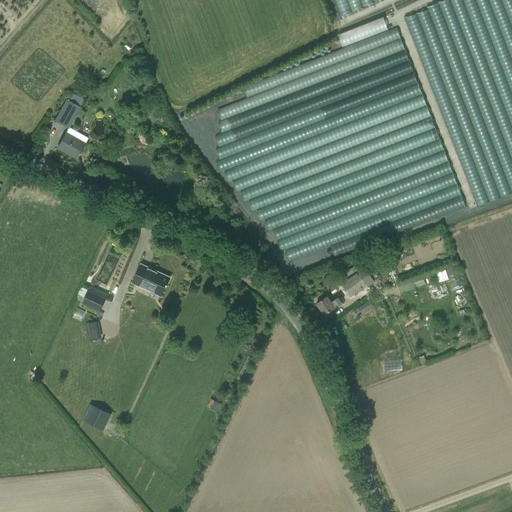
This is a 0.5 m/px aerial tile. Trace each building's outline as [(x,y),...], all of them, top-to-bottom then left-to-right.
[(93,0),(102,24),(123,17),(117,0),(93,0)] [(331,0),(337,18),(394,0),(331,0)] [(511,0),(452,0),(453,2),(412,16),(472,197),(469,198),(472,208),(511,194),(511,0)] [(388,18),(229,105),(222,146),(283,258),(359,245),(358,250),(367,249),(376,201),(329,192),(331,182),(326,183),(309,153),(310,147),(304,150),(301,144),(309,140),(308,139),(301,137),(306,114),(333,109),(336,115),(343,110),(358,113),(361,95),(415,192),(416,201),(423,212),(427,188),(429,200),(438,216),(452,214),(432,98),(388,18)] [(68,129),(80,107),(79,106),(83,99),(72,93),(68,100),(66,99),(54,121),(68,129)] [(150,116),(156,108),(150,104),(144,112),(150,116)] [(76,159),(81,150),(87,138),(69,128),(66,133),(65,133),(62,139),(57,148),(65,152),(65,151),(76,158),(76,159)] [(161,297),(165,287),(166,286),(167,286),(168,284),(167,284),(170,278),(169,278),(169,279),(160,275),(156,273),(157,272),(141,265),(137,274),(132,284),(161,297)] [(455,265),(446,268),(450,278),(459,275),(455,265)] [(351,276),(348,271),(337,278),(350,297),(374,281),(364,267),(351,276)] [(459,275),(450,278),(453,288),(462,285),(459,275)] [(428,281),(418,283),(419,289),(430,287),(428,281)] [(82,303),(100,312),(108,295),(90,286),(82,303)] [(324,315),(332,309),(342,303),(338,298),(331,302),(327,296),(325,298),(316,304),(324,315)] [(369,301),(358,308),(362,314),(372,307),(369,301)] [(420,313),(411,316),(413,326),(423,323),(420,313)] [(96,341),(104,339),(101,323),(92,325),(96,341)] [(172,375),(175,368),(166,363),(163,371),(172,375)] [(217,377),(213,384),(219,387),(223,380),(217,377)] [(221,404),(214,400),(210,408),(217,412),(221,404)] [(82,419),(104,430),(112,415),(90,404),(82,419)]
